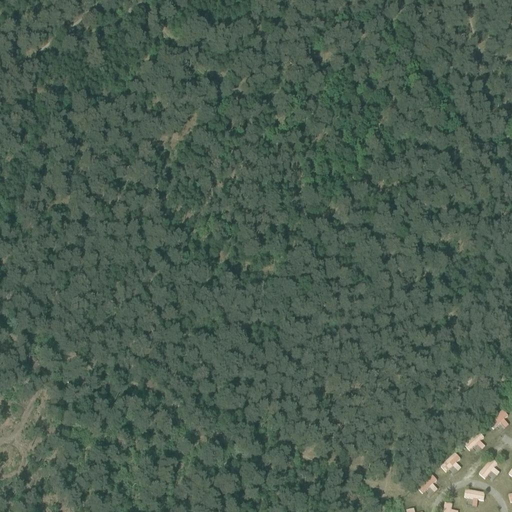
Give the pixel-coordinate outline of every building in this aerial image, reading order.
[(502,422),(508,418),(503,411),(486,423),(492,431),(503,423),(502,422)] [(468,453),(476,447),(479,451),(484,448),(480,442),(484,439),(479,433),(462,445),(468,453)] [(445,475),(454,466),(461,460),(454,454),(439,468),(445,475)] [(484,481),(492,471),(497,466),(490,459),(477,474),(484,481)] [(422,496),(429,489),(433,494),(437,491),(432,486),(437,481),(431,475),(416,489),(422,496)] [(463,491),(463,499),(471,500),(471,507),(476,508),(476,502),(483,502),(484,493),(463,491)]
